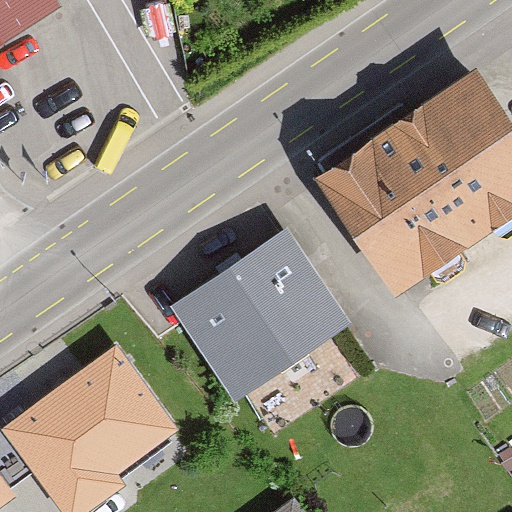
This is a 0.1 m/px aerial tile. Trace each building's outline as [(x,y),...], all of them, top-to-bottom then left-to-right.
[(0,0),(0,29),(47,0),(0,0)] [(511,116),(474,59),(315,166),(392,280),(511,199),(511,116)] [(288,221),(173,296),(239,395),(353,320),(288,221)] [(115,341),(4,418),(70,511),(82,511),(131,478),(123,466),(177,429),(115,341)] [(0,470),(0,504),(16,493),(0,470)] [(303,511),(295,503),(283,511),(303,511)]
